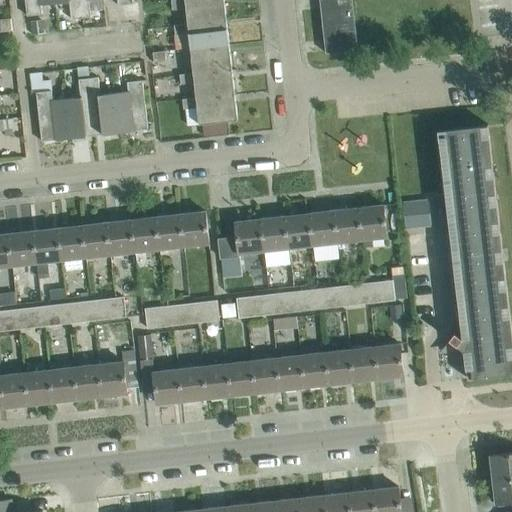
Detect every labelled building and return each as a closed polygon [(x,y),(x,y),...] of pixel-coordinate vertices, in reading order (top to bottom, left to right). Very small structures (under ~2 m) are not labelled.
[(53,3),(52,0),(25,0),(27,16),(42,14),(41,5),(53,3)] [(81,18),(79,0),(52,0),(53,3),(69,1),(71,19),(81,18)] [(79,0),(81,18),(91,17),(89,0),(79,0)] [(226,19),(224,0),(171,0),(173,10),(187,8),(188,23),(226,19)] [(352,0),(320,0),(326,53),(358,49),(352,0)] [(121,5),(123,18),(135,16),(133,3),(121,5)] [(0,32),(12,31),(11,18),(0,19),(0,32)] [(229,44),(226,19),(188,23),(174,25),(175,35),(189,33),(191,48),(229,44)] [(45,33),(43,22),(31,23),(33,34),(45,33)] [(232,69),(229,44),(191,48),(194,72),(180,74),(180,75),(232,69)] [(166,61),(165,51),(153,52),(154,62),(166,61)] [(235,94),(232,69),(180,75),(181,84),(195,82),(196,97),(182,99),(183,100),(235,94)] [(121,132),(117,92),(100,94),(98,77),(88,78),(95,135),(121,132)] [(95,135),(88,78),(79,79),(81,96),(64,98),(68,138),(95,135)] [(128,91),(117,92),(121,132),(148,129),(142,80),(127,82),(128,91)] [(68,138),(64,98),(53,100),(52,90),(36,92),(42,141),(68,138)] [(238,119),(235,94),(183,100),(184,109),(197,107),(199,124),(203,123),(226,121),(238,119)] [(226,121),(203,123),(204,135),(227,133),(226,121)] [(439,130),(463,338),(455,332),(450,339),(457,345),(458,351),(465,350),(468,379),(511,373),(511,331),(507,288),(488,124),(439,130)] [(431,226),(429,199),(403,201),(406,228),(431,226)] [(384,204),(359,207),(363,239),(388,237),(384,204)] [(363,239),(359,207),(334,210),(338,242),(363,239)] [(338,242),(334,210),(310,213),(313,245),(338,242)] [(206,211),(181,214),(185,246),(209,243),(206,211)] [(313,245),(310,213),(285,216),(289,248),(313,245)] [(185,246),(181,214),(156,217),(160,249),(185,246)] [(289,248),(285,216),(260,219),(264,251),(289,248)] [(160,249),(156,217),(132,219),(135,251),(160,249)] [(135,251),(132,219),(107,222),(111,254),(135,251)] [(264,251),(260,219),(236,222),(237,236),(239,254),(264,251)] [(111,254),(107,222),(82,225),(86,257),(111,254)] [(86,257),(82,225),(58,228),(61,260),(86,257)] [(61,260),(58,228),(33,231),(37,263),(61,260)] [(37,263),(33,231),(8,233),(12,266),(37,263)] [(0,266),(12,266),(8,233),(0,234),(0,266)] [(239,254),(237,236),(219,239),(221,258),(223,276),(242,273),(239,254)] [(407,297),(404,265),(391,267),(393,280),(393,284),(394,290),(394,295),(395,299),(407,297)] [(393,284),(393,280),(368,283),(369,293),(394,290),(393,284)] [(369,293),(368,283),(343,286),(344,296),(345,296),(369,293)] [(344,296),(343,286),(318,289),(320,298),(344,296)] [(320,298),(318,289),(294,291),(295,301),(320,298)] [(394,295),(394,290),(369,293),(370,303),(395,300),(394,295)] [(295,301),(294,291),(269,294),(270,304),(271,304),(295,301)] [(369,293),(345,296),(346,305),(370,303),(369,293)] [(270,304),(269,294),(237,298),(238,308),(246,307),(270,304)] [(346,305),(345,296),(344,296),(320,298),(321,308),(346,305)] [(125,307),(124,297),(116,298),(117,308),(125,307)] [(116,298),(91,301),(92,310),(93,310),(117,308),(116,298)] [(321,308),(320,298),(295,301),(296,311),(321,308)] [(217,300),(191,303),(192,313),(197,312),(218,310),(217,300)] [(92,310),(91,301),(66,303),(67,313),(68,313),(92,310)] [(295,301),(271,304),(272,314),(296,311),(295,301)] [(67,313),(66,303),(42,306),(43,316),(67,313)] [(192,313),(191,303),(166,306),(168,316),(172,315),(192,313)] [(271,304),(270,304),(246,307),(247,317),(272,314),(271,304)] [(403,316),(401,304),(390,305),(392,317),(403,316)] [(43,316),(42,306),(17,309),(18,319),(19,319),(43,316)] [(168,316),(166,306),(145,308),(146,318),(168,316)] [(126,317),(125,307),(117,308),(93,310),(94,320),(126,317)] [(247,317),(246,307),(238,308),(239,318),(247,317)] [(0,320),(18,319),(17,309),(0,310),(0,320)] [(93,310),(92,310),(68,313),(69,323),(94,320),(93,310)] [(219,320),(218,310),(197,312),(198,322),(219,320)] [(197,312),(192,313),(172,315),(173,325),(198,322),(197,312)] [(68,313),(67,313),(43,316),(45,326),(69,323),(68,313)] [(173,325),(172,315),(168,316),(146,318),(147,328),(173,325)] [(43,316),(19,319),(20,329),(45,326),(43,316)] [(19,319),(18,319),(0,320),(0,330),(20,329),(19,319)] [(154,359),(151,335),(138,336),(140,360),(154,359)] [(400,343),(375,346),(379,378),(404,375),(400,343)] [(379,378),(375,346),(351,349),(354,381),(379,378)] [(139,387),(134,349),(123,350),(124,361),(127,389),(139,387)] [(354,381),(351,349),(326,352),(330,384),(354,381)] [(330,384),(326,352),(301,355),(305,387),(330,384)] [(305,387),(301,355),(277,357),(280,389),(305,387)] [(280,389),(277,357),(252,360),(256,392),(280,389)] [(256,392),(252,360),(227,363),(231,395),(256,392)] [(127,393),(127,389),(124,361),(99,364),(103,396),(127,393)] [(231,395),(227,363),(203,366),(206,398),(231,395)] [(25,372),(24,364),(14,365),(15,373),(0,375),(4,407),(28,404),(25,372)] [(99,364),(74,367),(78,399),(103,396),(99,364)] [(206,398),(203,366),(178,369),(182,401),(206,398)] [(78,399),(74,367),(50,369),(53,401),(78,399)] [(50,369),(25,372),(28,404),(53,401),(50,369)] [(182,401),(178,369),(153,371),(157,404),(182,401)] [(511,452),(491,455),(494,479),(511,477),(511,452)] [(511,477),(494,479),(497,503),(511,501),(511,477)] [(401,511),(400,498),(399,486),(374,489),(376,511),(401,511)] [(376,511),(374,489),(349,492),(351,511),(376,511)] [(351,511),(349,492),(325,495),(326,511),(351,511)] [(326,511),(325,495),(300,498),(301,511),(326,511)] [(301,511),(300,498),(276,500),(276,511),(301,511)] [(42,511),(43,510),(30,511),(13,511),(12,499),(0,500),(0,511),(42,511)] [(276,511),(276,500),(251,503),(251,511),(276,511)] [(251,511),(251,503),(226,506),(226,511),(251,511)]
